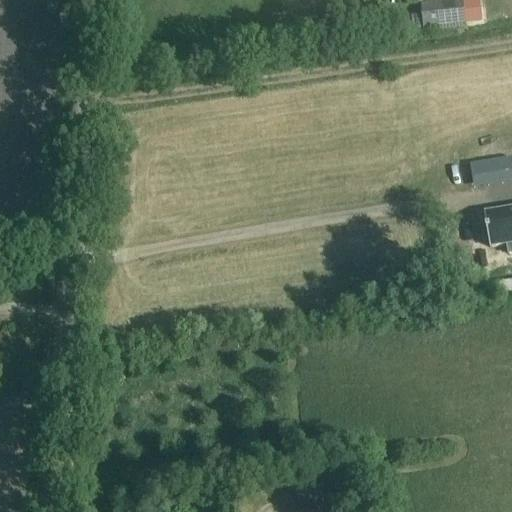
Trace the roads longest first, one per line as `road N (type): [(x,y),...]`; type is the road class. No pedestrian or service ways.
road 1 (unclassified): [(47,511),(65,394),(90,0)]
road 2 (track): [(84,105),(511,42)]
road 3 (track): [(75,262),(436,204)]
road 4 (track): [(86,72),(373,27)]
